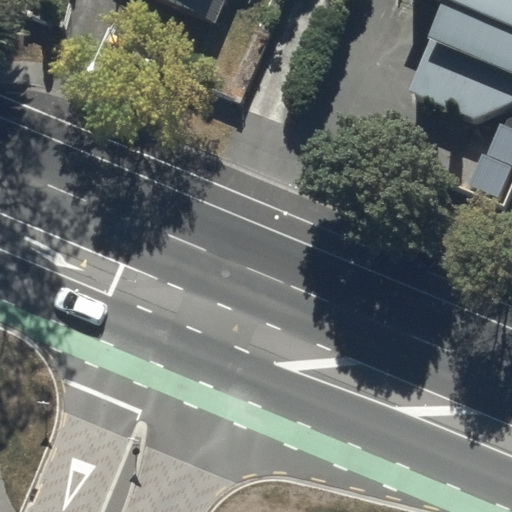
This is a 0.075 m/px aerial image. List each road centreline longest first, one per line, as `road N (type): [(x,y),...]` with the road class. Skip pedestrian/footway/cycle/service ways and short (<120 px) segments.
road 1 (trunk): [(190,302),(511,435)]
road 2 (residential): [(111,511),(190,302)]
road 3 (trunk): [(0,224),(190,302)]
